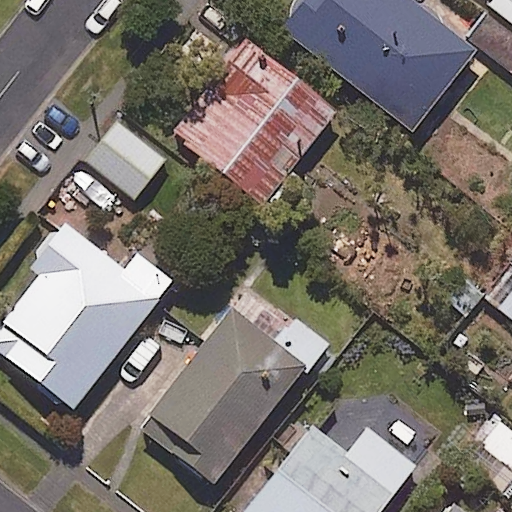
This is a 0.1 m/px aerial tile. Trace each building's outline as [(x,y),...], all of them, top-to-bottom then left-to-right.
[(477,59),(401,0),(312,0),(283,39),(414,141),(477,59)] [(511,0),(476,0),(511,28),(511,0)] [(336,122),(242,52),(171,147),(265,217),(336,122)] [(167,166),(117,127),(86,167),(135,206),(167,166)] [(38,284),(34,287),(31,290),(28,294),(26,298),(23,302),(21,306),(19,310),(17,314),(16,318),(14,323),(13,327),(12,331),(12,336),(11,341),(11,345),(19,351),(4,371),(71,423),(173,291),(136,262),(124,278),(61,229),(26,275),(38,284)] [(511,277),(490,307),(511,323),(511,277)] [(296,325),(288,334),(275,350),(235,318),(142,432),(214,491),(328,352),(296,325)] [(511,467),(511,437),(499,426),(468,460),(497,485),(511,467)] [(347,462),(313,435),(252,511),(388,511),(418,475),(368,436),(347,462)]
